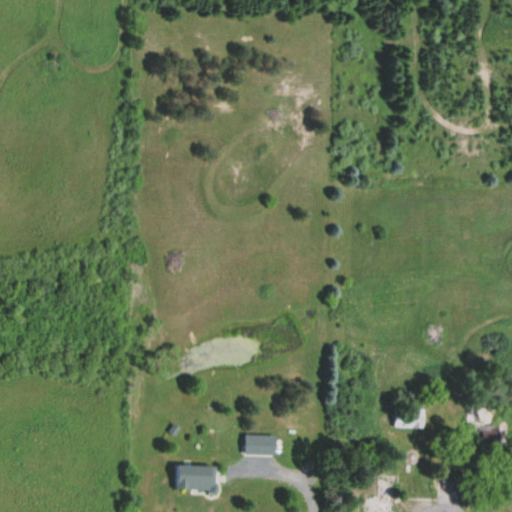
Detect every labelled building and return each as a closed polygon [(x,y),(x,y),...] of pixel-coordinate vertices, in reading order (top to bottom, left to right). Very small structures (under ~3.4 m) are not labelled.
[(465,405),(466,446),(503,445),(502,404),(465,405)] [(391,426),(422,426),(422,407),(391,407),(391,426)] [(273,434),(243,434),(243,454),(273,454),(273,434)] [(212,490),(212,465),(173,465),(173,490),(212,490)] [(371,511),(393,511),(393,474),(371,475),(371,511)]
